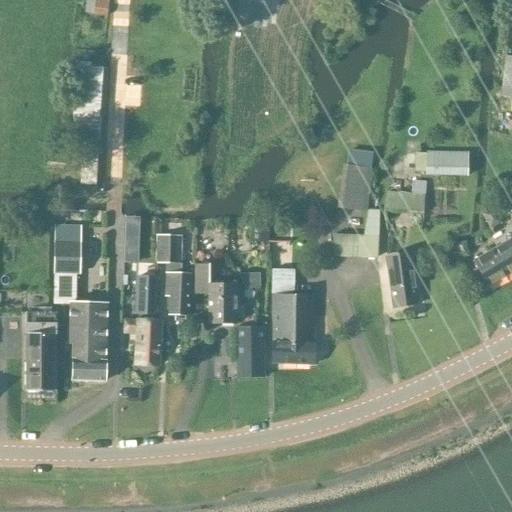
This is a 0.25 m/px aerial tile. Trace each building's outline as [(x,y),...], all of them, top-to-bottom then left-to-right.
[(511,57),(505,57),(500,97),(511,98),(511,57)] [(73,118),(70,156),(84,157),(82,185),(100,186),(102,148),(100,148),(102,120),(92,119),(78,119),(73,118)] [(346,165),(341,209),(364,212),(372,170),(370,170),(373,155),(349,151),(346,166),(346,165)] [(465,176),(466,154),(427,153),(426,175),(465,176)] [(422,214),(425,183),(412,182),(411,195),(387,193),(385,211),(422,214)] [(55,228),(54,273),(79,274),(79,254),(79,240),(80,228),(55,228)] [(181,237),(156,236),(156,264),(166,264),(165,290),(169,291),(168,316),(188,316),(189,276),(179,275),(181,237)] [(334,236),(333,257),(334,257),(376,259),(377,238),(334,236)] [(492,252),(506,275),(511,271),(511,242),(511,241),(492,252)] [(487,287),(506,275),(492,252),(473,263),(487,287)] [(409,255),(387,258),(387,264),(389,276),(388,276),(393,309),(417,305),(412,272),(411,272),(410,261),(409,255)] [(235,324),(235,286),(209,286),(209,266),(194,266),(194,295),(208,295),(208,324),(235,324)] [(55,274),(54,306),(69,306),(68,345),(72,345),(71,380),(104,381),(106,305),(75,304),(76,275),(55,274)] [(138,276),(136,314),(154,315),(155,277),(138,276)] [(314,296),(272,295),(271,364),(313,366),(314,296)] [(55,314),(26,313),(26,335),(25,392),(55,392),(55,335),(55,314)] [(128,321),(127,335),(136,335),(134,365),(157,366),(160,322),(137,321),(128,321)] [(262,329),(237,328),(237,379),(262,378),(262,329)]
